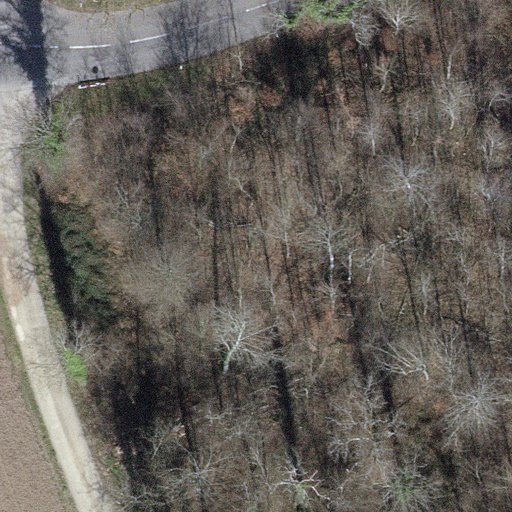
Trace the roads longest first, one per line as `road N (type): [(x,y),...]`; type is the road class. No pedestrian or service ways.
road 1 (track): [(97,511),(24,315),(0,167)]
road 2 (tertiary): [(0,42),(76,48),(278,0)]
